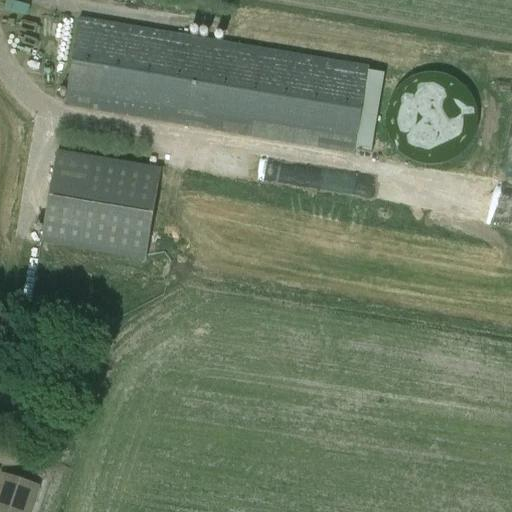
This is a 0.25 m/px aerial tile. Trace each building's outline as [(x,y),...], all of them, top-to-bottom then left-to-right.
[(64,101),(351,151),(366,64),(79,14),(64,101)] [(470,128),(470,127),(470,126),(470,125),(470,124),(470,123),(470,122),(470,121),(470,120),(470,119),(469,118),(469,117),(469,116),(469,115),(468,114),(468,113),(468,112),(467,111),(467,110),(467,109),(466,109),(466,108),(466,107),(465,106),(465,105),(464,104),(463,103),(463,102),(462,101),(461,100),(461,99),(460,98),(459,98),(459,97),(458,96),(457,95),(456,94),(456,93),(455,93),(454,92),(453,91),(452,91),(452,90),(451,90),(450,89),(449,88),(448,88),(447,87),(446,87),(446,86),(445,86),(444,86),(443,85),(442,85),(441,84),(440,84),(439,83),(438,83),(437,83),(436,83),(435,82),(434,82),(433,82),(432,82),(431,81),(430,81),(429,81),(428,81),(427,81),(426,81),(425,81),(424,81),(423,81),(422,81),(421,81),(420,81),(419,81),(418,81),(417,81),(416,81),(416,82),(415,82),(414,82),(413,82),(412,82),(412,83),(411,83),(410,83),(409,83),(408,83),(408,84),(407,84),(406,84),(405,85),(404,85),(403,86),(402,86),(401,87),(400,87),(400,88),(399,88),(398,88),(398,89),(397,89),(396,90),(395,91),(394,91),(394,92),(393,92),(392,93),(391,94),(391,95),(390,95),(390,96),(389,96),(388,97),(388,98),(387,98),(387,99),(386,100),(385,101),(385,102),(384,103),(384,104),(383,104),(383,105),(382,106),(382,107),(381,108),(381,109),(380,110),(380,111),(380,112),(379,113),(379,114),(379,115),(379,116),(378,116),(378,117),(378,118),(378,119),(378,120),(377,121),(377,122),(377,123),(377,124),(377,125),(377,126),(377,127),(377,128),(377,129),(377,130),(377,131),(377,132),(377,133),(377,134),(378,135),(378,136),(378,137),(378,138),(378,139),(379,140),(379,141),(379,142),(380,143),(380,144),(380,145),(381,146),(381,147),(382,148),(382,149),(382,150),(383,150),(383,151),(384,152),(384,153),(385,154),(386,155),(386,156),(387,156),(387,157),(388,158),(389,159),(390,159),(390,160),(391,161),(392,162),(393,163),(394,163),(394,164),(395,164),(396,165),(397,166),(398,166),(398,167),(399,167),(400,168),(401,168),(402,169),(403,170),(404,170),(405,170),(405,171),(406,171),(407,171),(408,172),(409,172),(410,172),(411,173),(412,173),(413,173),(414,173),(415,173),(416,174),(417,174),(418,174),(419,174),(420,174),(421,174),(422,174),(423,174),(424,174),(425,174),(426,174),(427,174),(428,174),(429,174),(430,174),(431,174),(432,174),(433,173),(434,173),(435,173),(436,173),(437,173),(437,172),(438,172),(439,172),(440,172),(440,171),(441,171),(442,171),(443,170),(444,170),(445,169),(446,169),(446,168),(447,168),(448,168),(448,167),(449,167),(450,166),(451,165),(452,165),(452,164),(453,164),(454,163),(455,162),(456,162),(456,161),(457,161),(457,160),(458,159),(459,158),(460,157),(461,156),(461,155),(462,154),(463,153),(463,152),(464,152),(464,151),(465,150),(465,149),(466,148),(466,147),(467,146),(467,145),(467,144),(468,144),(468,143),(468,142),(468,141),(469,140),(469,139),(469,138),(469,137),(470,137),(470,136),(470,135),(470,134),(470,133),(470,132),(470,131),(470,130),(470,129),(470,128)] [(170,259),(176,169),(72,162),(66,252),(170,259)] [(511,217),(511,200),(487,202),(486,183),(472,183),(474,220),(511,217)] [(0,511),(32,511),(40,490),(7,480),(0,504),(0,511)]
